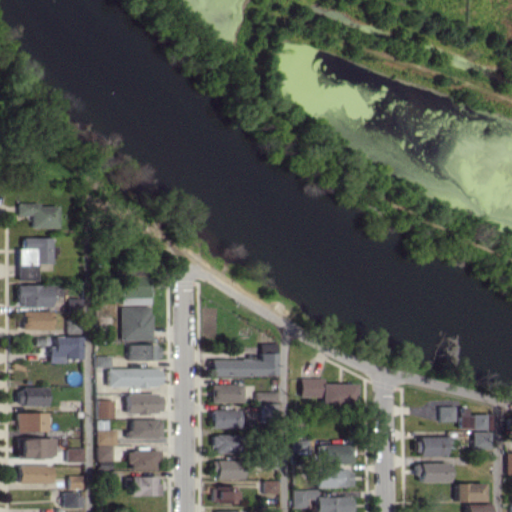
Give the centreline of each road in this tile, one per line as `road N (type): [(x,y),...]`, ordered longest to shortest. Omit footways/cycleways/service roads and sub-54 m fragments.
road 1 (track): [(511,111),(295,36),(267,40),(257,64),(265,88),(345,152),(427,210),(511,249)]
road 2 (residential): [(92,216),(121,213),(353,362),(511,405)]
road 3 (residential): [(181,253),(182,511)]
road 4 (residential): [(380,370),(382,511)]
